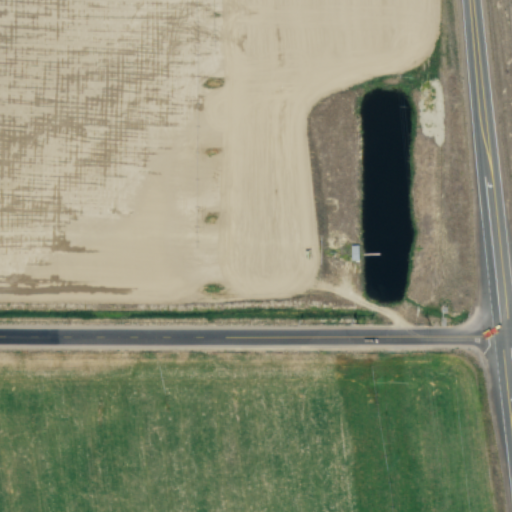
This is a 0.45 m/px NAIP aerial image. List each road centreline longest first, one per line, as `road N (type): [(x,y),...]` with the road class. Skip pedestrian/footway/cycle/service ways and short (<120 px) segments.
road 1 (tertiary): [(0,338),(500,337)]
road 2 (secondary): [(511,446),(464,0)]
